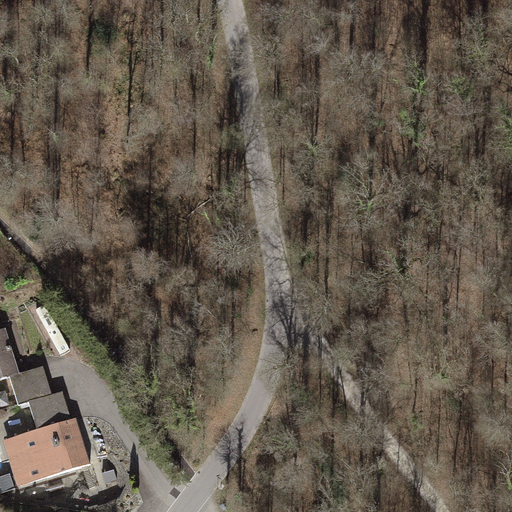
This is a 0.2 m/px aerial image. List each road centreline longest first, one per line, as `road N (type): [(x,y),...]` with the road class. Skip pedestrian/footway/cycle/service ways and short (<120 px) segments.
road 1 (residential): [(230,0),(277,281),(274,349),(259,399),(187,511)]
road 2 (track): [(277,281),(432,511)]
